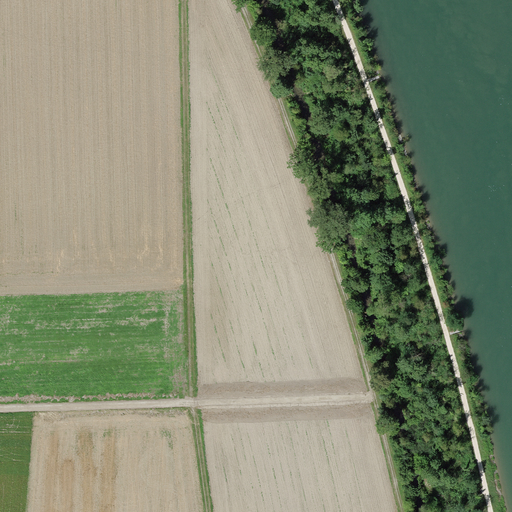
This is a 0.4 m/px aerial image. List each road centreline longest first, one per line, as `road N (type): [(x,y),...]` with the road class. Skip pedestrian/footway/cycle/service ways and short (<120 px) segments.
road 1 (track): [(238,0),(352,324),(400,511)]
road 2 (track): [(333,0),(413,226),(489,511)]
road 3 (track): [(181,0),(189,402)]
road 4 (track): [(189,402),(0,408)]
road 5 (track): [(372,397),(189,402)]
